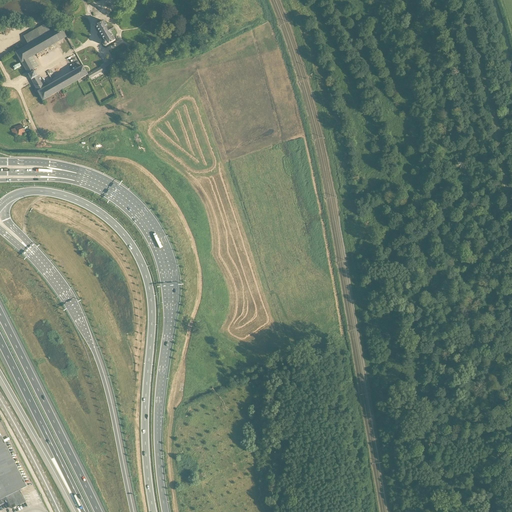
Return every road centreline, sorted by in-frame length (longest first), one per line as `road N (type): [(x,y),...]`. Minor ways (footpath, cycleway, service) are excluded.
road 1 (trunk): [(10,199),(39,192),(73,200),(107,219),(138,257),(151,295),(145,448),(153,511)]
road 2 (trunk): [(165,511),(157,429),(168,307),(163,261),(136,216),(74,179)]
road 3 (motorway): [(131,511),(92,350),(32,257)]
road 4 (unknown): [(511,241),(492,122),(455,0)]
road 5 (motorway): [(97,511),(0,314)]
road 6 (motorway): [(0,341),(84,511)]
road 7 (motorway): [(0,373),(78,511)]
road 8 (track): [(0,84),(16,84),(92,42),(100,17)]
road 9 (track): [(177,511),(171,426),(179,384)]
road 10 (secondary): [(58,511),(0,398)]
